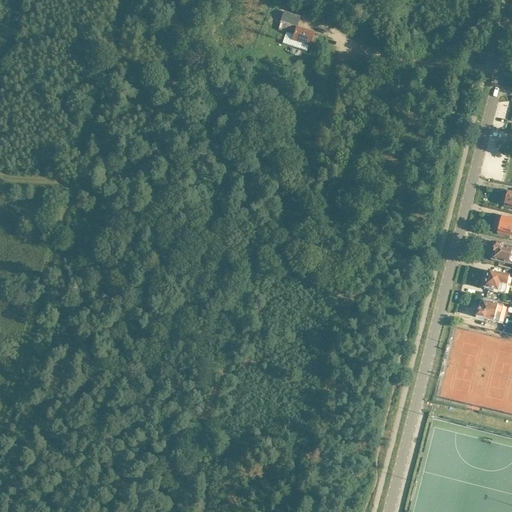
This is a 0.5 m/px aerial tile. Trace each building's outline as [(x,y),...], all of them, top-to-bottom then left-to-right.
[(310,46),(314,35),(291,27),(289,33),(295,35),(293,41),(310,46)] [(511,235),(511,220),(501,218),(499,225),(498,225),(497,228),(498,230),(498,232),(511,235)] [(494,250),(493,253),(492,253),(492,254),(491,255),(491,256),(491,257),(491,258),(491,259),(491,260),(491,261),(511,266),(511,265),(511,248),(494,244),(493,249),(494,250)] [(484,289),(504,295),(509,277),(488,272),(488,274),(485,274),(484,279),(486,281),(484,289)] [(481,301),(480,302),(480,303),(479,304),(479,305),(478,306),(478,307),(478,308),(478,309),(478,312),(477,312),(476,318),(498,323),(503,306),(481,301)]
